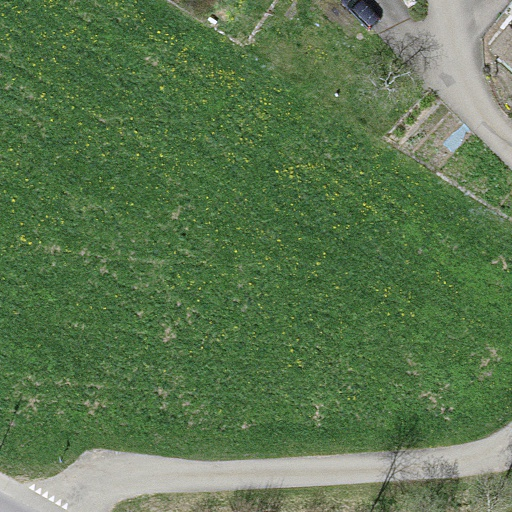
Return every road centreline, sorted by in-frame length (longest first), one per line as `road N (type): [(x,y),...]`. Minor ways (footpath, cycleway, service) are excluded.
road 1 (residential): [(511,448),(387,468),(129,479),(96,486),(53,511)]
road 2 (residential): [(444,0),(469,93),(511,150)]
